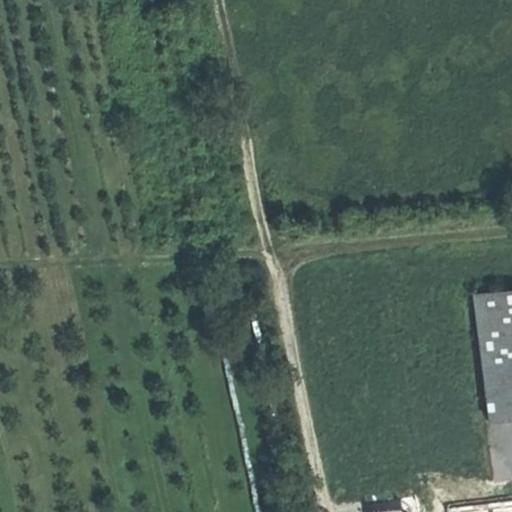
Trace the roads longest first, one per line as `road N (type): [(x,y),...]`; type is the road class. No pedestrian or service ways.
road 1 (track): [(272,256),(0,263)]
road 2 (track): [(272,256),(217,0)]
road 3 (track): [(323,511),(272,256)]
road 4 (track): [(272,256),(511,230)]
